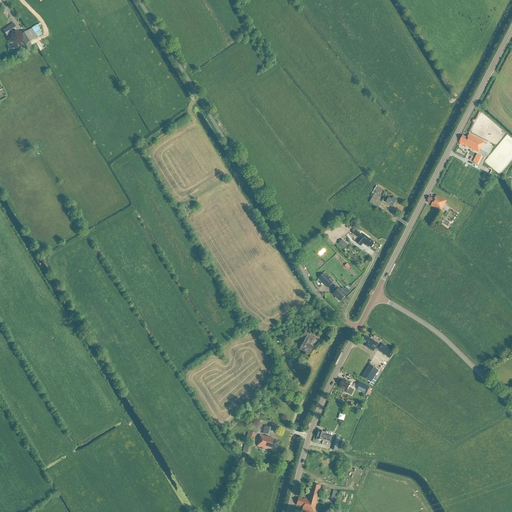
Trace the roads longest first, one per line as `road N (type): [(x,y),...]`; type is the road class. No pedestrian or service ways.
road 1 (unclassified): [(357,328),(314,292),(138,0)]
road 2 (tertiary): [(375,295),(511,29)]
road 3 (tertiary): [(289,511),(308,436),(357,328)]
road 4 (unclassified): [(375,295),(437,332),(511,407)]
